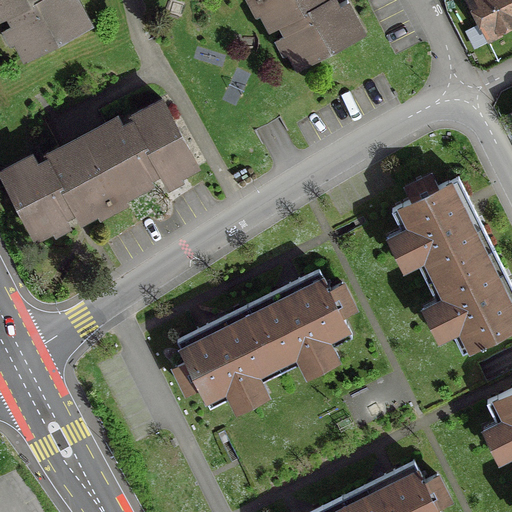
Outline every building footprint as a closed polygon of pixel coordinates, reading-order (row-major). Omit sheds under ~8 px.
[(0,0),(0,16),(7,13),(13,23),(8,26),(24,57),(89,23),(76,0),(0,0)] [(297,66),(362,32),(345,1),(336,6),(332,0),(255,0),(270,27),(280,22),(286,33),(281,35),(297,66)] [(511,0),(466,0),(485,37),(511,23),(511,0)] [(121,127),(116,117),(44,155),(47,159),(36,165),(31,155),(0,171),(34,235),(65,219),(62,214),(73,209),(78,219),(150,181),(147,176),(158,170),(163,181),(194,164),(160,100),(130,116),(132,121),(121,127)] [(403,268),(416,261),(434,298),(421,305),(438,339),(451,332),(461,351),(511,325),(511,288),(468,200),(456,176),(436,186),(430,174),(405,186),(411,199),(390,209),(399,228),(386,235),(403,268)] [(317,268),(294,279),(206,323),(175,339),(185,359),(173,366),(186,390),(198,384),(208,405),(227,396),(234,409),(267,393),(261,379),(297,361),(304,374),(338,357),(331,344),(350,334),(340,313),(352,307),(340,283),(328,289),(317,268)] [(511,387),(485,400),(495,419),(481,426),(498,460),(511,453),(511,454),(511,387)] [(438,511),(435,505),(447,499),(435,474),(423,480),(412,460),(400,465),(306,511),(438,511)]
